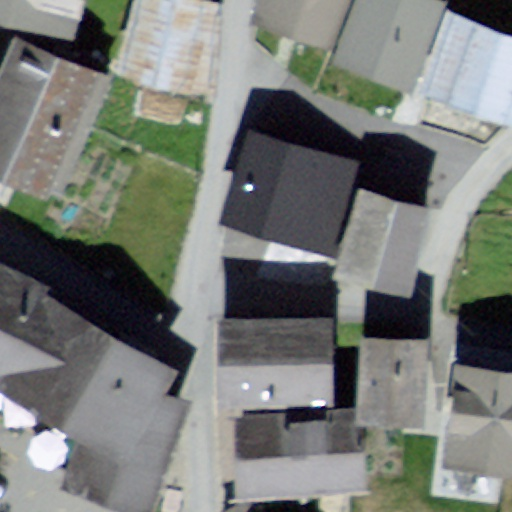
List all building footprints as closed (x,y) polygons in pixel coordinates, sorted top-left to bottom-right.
[(0,0),(0,21),(74,39),(83,0),(0,0)] [(219,1),(216,0),(123,0),(105,63),(213,92),(219,1)] [(250,0),(245,14),(324,45),(341,0),(250,0)] [(439,0),(350,0),(328,53),(405,84),(439,0)] [(511,27),(444,2),(411,89),(511,127),(511,27)] [(109,81),(9,33),(0,51),(0,178),(51,203),(109,81)] [(257,134),(230,223),(332,254),(359,165),(257,134)] [(435,209),(360,189),(337,274),(411,294),(435,209)] [(0,392),(33,415),(77,442),(136,445),(165,395),(178,372),(43,295),(47,287),(0,263),(0,392)] [(332,328),(220,323),(217,407),(329,412),(332,328)] [(427,342),(357,338),(352,422),(422,427),(427,342)] [(511,367),(450,358),(433,461),(511,473),(511,367)] [(136,445),(77,442),(59,490),(86,500),(116,511),(152,511),(191,403),(165,395),(136,445)] [(349,411),(223,419),(227,495),(354,488),(349,411)]
